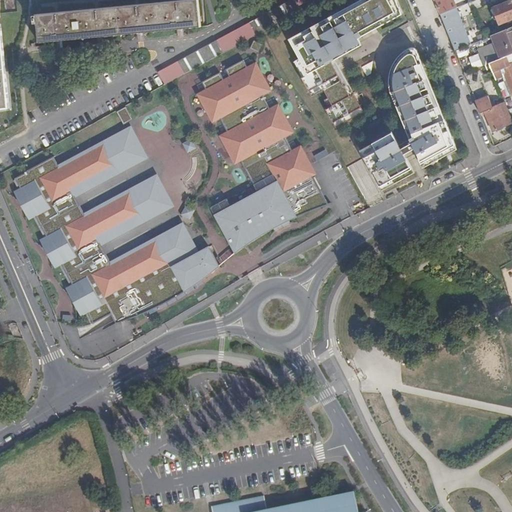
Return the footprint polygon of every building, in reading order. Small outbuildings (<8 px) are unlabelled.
[(38,15),(41,43),(178,30),(202,27),(198,0),(188,0),(73,11),(38,15)] [(294,15),(321,0),(291,0),(288,2),(294,15)] [(317,25),(290,40),(301,59),(309,75),(303,78),(303,79),(310,92),(322,86),(325,91),(329,98),(333,106),(329,108),(326,110),(334,124),(344,119),(362,109),(355,95),(351,97),(336,68),(339,66),(336,61),(332,54),(359,39),(404,15),(397,0),(363,0),(343,11),(344,13),(318,27),(317,25)] [(448,12),(458,8),(454,0),(435,0),(442,15),(448,12)] [(511,19),(511,1),(494,8),(501,25),(511,19)] [(162,87),(289,18),(283,5),(265,15),(155,75),(162,87)] [(0,109),(9,108),(0,11),(0,109)] [(343,11),(317,25),(318,27),(344,13),(343,11)] [(458,40),(448,12),(442,15),(456,51),(464,47),(461,39),(458,40)] [(511,27),(493,36),(501,59),(507,57),(511,55),(511,27)] [(359,39),(332,54),(336,61),(363,46),(359,39)] [(263,45),(255,41),(251,49),(259,53),(263,45)] [(423,165),(457,147),(447,123),(443,124),(442,122),(439,115),(426,81),(422,70),(425,69),(419,52),(418,52),(418,51),(417,50),(416,49),(415,49),(414,49),(413,49),(412,49),(411,49),(406,51),(402,55),(398,59),(395,63),(392,68),(391,74),(391,79),(391,85),(392,89),(393,94),(394,94),(398,92),(412,129),(408,130),(410,135),(411,140),(413,143),(411,144),(412,145),(403,150),(401,146),(394,133),(387,137),(374,144),(378,151),(365,158),(381,187),(414,170),(408,159),(418,154),(420,156),(423,165)] [(511,65),(510,66),(507,57),(501,59),(490,64),(493,72),(497,80),(506,77),(511,90),(511,65)] [(309,75),(301,59),(294,63),(303,78),(309,75)] [(256,238),(330,205),(314,176),(317,174),(302,146),(293,150),(286,138),(292,135),(295,133),(279,104),(270,109),(263,96),(272,91),(257,62),(247,67),(244,60),(226,69),(230,76),(224,79),(221,73),(203,82),(206,89),(201,92),(197,94),(213,123),(217,121),(221,119),(228,132),(220,136),(236,164),(240,162),(257,192),(232,206),(228,198),(211,208),(237,254),(256,238)] [(371,63),(363,66),(366,75),(374,73),(371,63)] [(490,64),(481,67),(485,76),(493,72),(490,64)] [(425,69),(422,70),(426,81),(439,115),(443,113),(425,69)] [(394,94),(408,130),(412,129),(398,92),(394,94)] [(476,100),(481,112),(486,110),(495,131),(511,124),(511,118),(506,104),(494,109),(489,96),(476,100)] [(125,126),(134,121),(127,108),(117,113),(125,126)] [(55,157),(13,180),(18,190),(15,192),(30,221),(36,217),(47,237),(40,241),(56,270),(62,267),(73,287),(68,289),(83,317),(88,314),(94,325),(110,316),(117,327),(185,295),(205,283),(222,270),(210,248),(200,253),(184,224),(111,263),(103,247),(176,208),(168,190),(158,175),(85,214),(77,199),(151,160),(132,126),(59,166),(55,157)] [(197,149),(192,139),(183,144),(188,153),(197,149)] [(374,144),(361,150),(365,158),(378,151),(374,144)] [(326,150),(315,156),(318,161),(329,155),(326,150)] [(181,216),(190,221),(196,211),(187,206),(181,216)] [(356,511),(353,495),(287,508),(281,510),(269,511),(265,511),(262,497),(211,508),(211,511),(356,511)]
